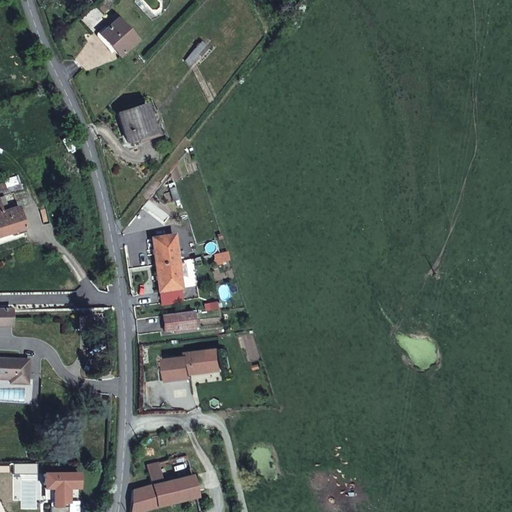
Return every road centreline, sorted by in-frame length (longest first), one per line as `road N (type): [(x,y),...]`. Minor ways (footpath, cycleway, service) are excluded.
road 1 (secondary): [(30,0),(68,67),(103,189),(122,292),(128,425)]
road 2 (unclassified): [(128,425),(223,420),(247,511)]
